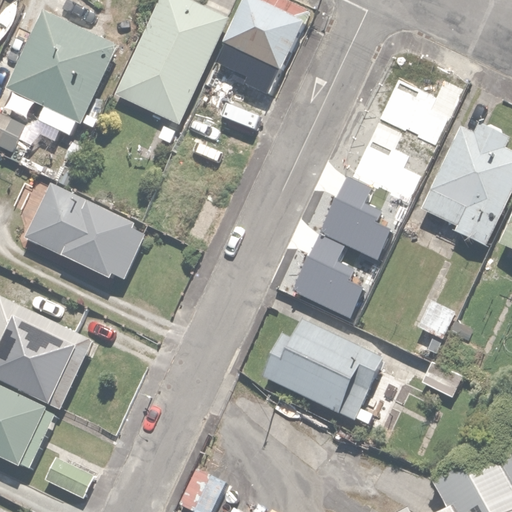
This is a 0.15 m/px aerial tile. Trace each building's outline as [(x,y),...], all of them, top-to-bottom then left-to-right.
[(197,0),(164,0),(122,93),(182,124),(233,18),(197,0)] [(297,0),(246,0),(217,60),(236,70),(233,75),(268,92),(280,68),(288,72),(318,10),(297,0)] [(51,12),(10,86),(51,108),(45,119),(75,135),(122,51),(51,12)] [(0,109),(0,144),(24,157),(38,128),(0,109)] [(482,136),(465,127),(425,207),(462,226),(459,232),(490,248),(511,204),(511,150),(510,150),(511,146),(511,135),(488,124),(482,136)] [(54,183),(28,236),(115,278),(118,273),(131,279),(149,243),(136,237),(141,226),(54,183)] [(511,225),(503,245),(511,249),(511,225)] [(0,377),(64,407),(97,339),(2,294),(0,298),(0,377)] [(435,299),(422,325),(448,339),(461,313),(435,299)] [(290,332),(269,373),(363,421),(393,361),(309,319),(300,336),(290,332)] [(467,376),(437,360),(425,382),(455,398),(467,376)] [(64,407),(0,377),(0,451),(35,468),(64,407)] [(456,504),(461,511),(511,511),(511,399),(487,414),(504,444),(442,478),(456,504)] [(103,468),(63,450),(50,480),(90,498),(103,468)]
